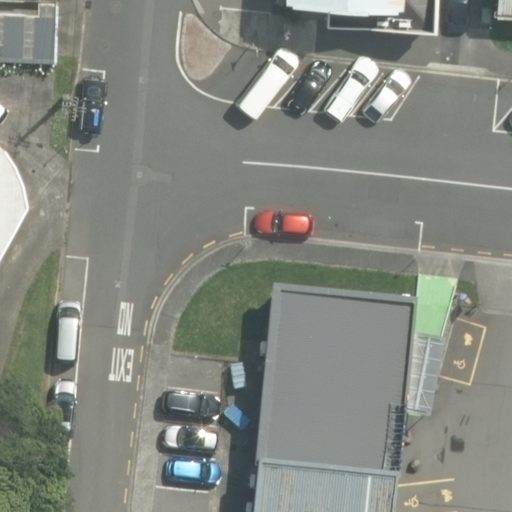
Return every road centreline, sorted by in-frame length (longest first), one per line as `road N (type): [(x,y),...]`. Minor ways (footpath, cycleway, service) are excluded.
road 1 (residential): [(511,200),(138,146)]
road 2 (residential): [(96,511),(138,146)]
road 3 (residential): [(138,146),(149,0)]
